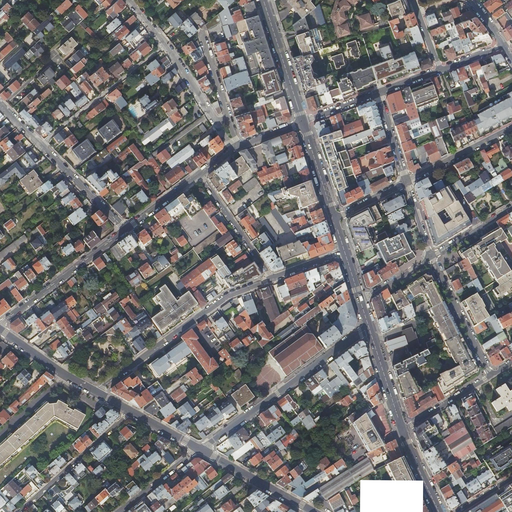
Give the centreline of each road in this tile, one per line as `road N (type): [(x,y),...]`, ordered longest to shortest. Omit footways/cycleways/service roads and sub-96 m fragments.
road 1 (residential): [(271,278),(224,299),(97,391)]
road 2 (residential): [(368,327),(201,449)]
road 3 (residential): [(39,144),(165,45)]
road 4 (residential): [(0,325),(125,229)]
road 5 (residential): [(18,511),(129,411)]
road 6 (residential): [(489,375),(430,256)]
road 7 (residential): [(271,278),(198,174)]
road 8 (residential): [(201,449),(311,511)]
road 9 (secondary): [(301,120),(264,0)]
road 10 (residential): [(165,45),(232,148)]
road 11 (residential): [(125,229),(39,144)]
road 12 (residential): [(232,148),(201,32)]
